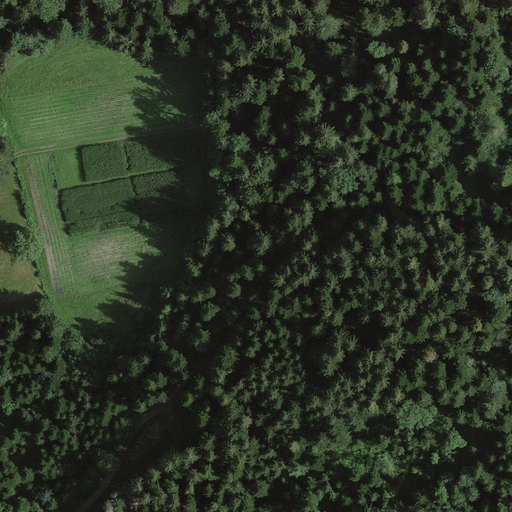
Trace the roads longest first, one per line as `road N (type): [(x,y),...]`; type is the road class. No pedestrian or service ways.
road 1 (track): [(79,511),(149,413),(242,321),(312,222),(313,202),(289,155),(301,97),(314,79),(375,45),(415,0)]
road 2 (track): [(301,97),(233,121),(0,157)]
road 3 (track): [(313,202),(432,207),(511,229)]
